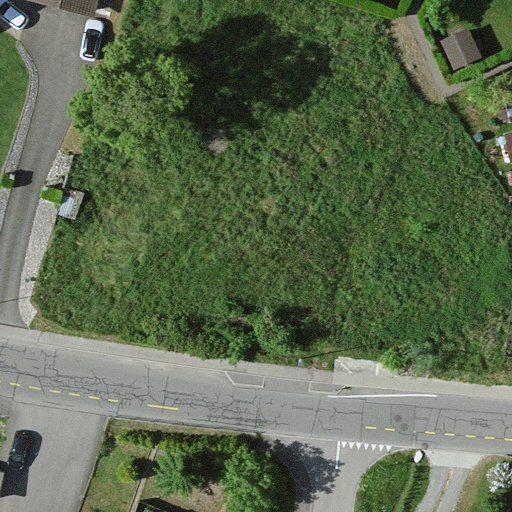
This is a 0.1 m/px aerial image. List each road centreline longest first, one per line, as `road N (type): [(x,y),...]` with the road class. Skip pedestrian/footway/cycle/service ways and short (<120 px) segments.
road 1 (unknown): [(0,329),(53,85),(37,39),(4,0)]
road 2 (tertiary): [(0,366),(336,411)]
road 3 (tertiary): [(336,411),(511,424)]
road 4 (unknown): [(34,510),(66,375)]
